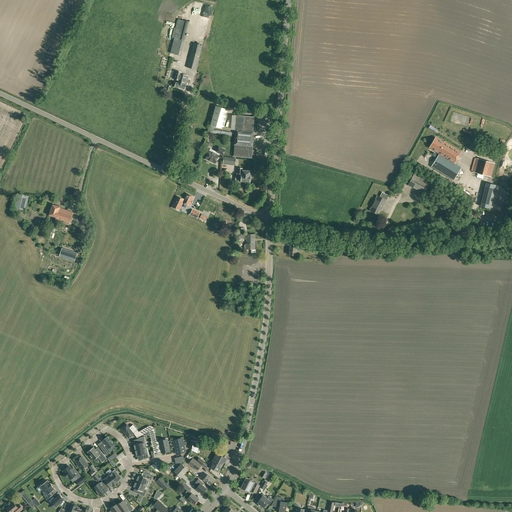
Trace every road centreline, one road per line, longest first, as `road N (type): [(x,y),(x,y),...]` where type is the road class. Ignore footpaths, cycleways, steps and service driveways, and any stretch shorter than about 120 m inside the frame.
road 1 (unclassified): [(270,217),(0,93)]
road 2 (tertiary): [(225,489),(240,457),(267,316),(270,217)]
road 3 (track): [(270,227),(384,241),(511,233)]
road 4 (tertiary): [(270,217),(288,0)]
road 5 (residential): [(97,503),(66,492),(56,468),(107,430),(122,442),(129,464)]
